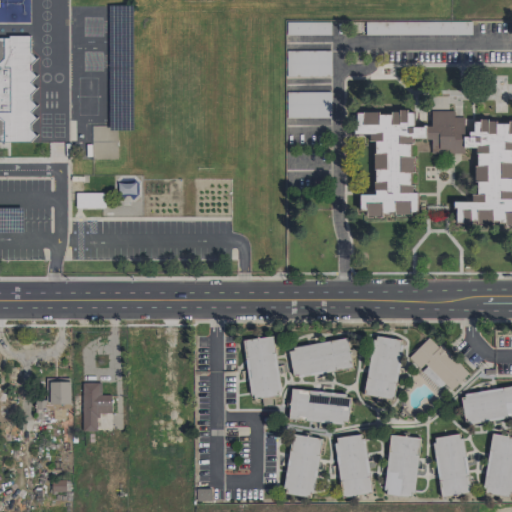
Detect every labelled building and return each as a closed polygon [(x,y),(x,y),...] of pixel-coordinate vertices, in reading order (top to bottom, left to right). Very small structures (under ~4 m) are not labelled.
[(365,34),(471,35),(471,21),(365,20),(365,34)] [(329,35),(329,21),(285,21),(285,35),(329,35)] [(330,76),(330,50),(285,51),(286,77),(330,76)] [(506,76),(490,75),(490,102),(506,103),(506,98),(511,98),(511,84),(506,84),(506,76)] [(330,118),(330,91),(285,92),(286,118),(330,118)] [(453,222),(511,224),(511,202),(511,178),(511,120),(488,120),(463,131),(464,113),(431,112),(430,126),(413,125),(413,112),(354,110),(353,136),(375,137),(372,194),(359,194),(358,210),(365,210),(365,213),(411,215),(414,138),(431,138),(430,151),(474,153),(472,202),(454,201),(453,222)] [(105,208),(105,192),(75,192),(75,207),(105,208)] [(393,399),(402,340),(373,335),(364,395),(393,399)] [(451,390),(467,373),(429,335),(408,357),(440,388),(444,384),(451,390)] [(273,336),(243,340),(250,398),(280,395),(273,336)] [(352,368),(347,338),(289,348),(294,377),(352,368)] [(70,381),(42,382),(43,409),(52,409),(53,419),(64,419),(64,409),(70,409),(70,381)] [(100,383),(82,382),(81,431),(97,431),(97,413),(111,413),(111,395),(100,394),(100,383)] [(511,416),(511,385),(459,394),(464,424),(511,416)] [(288,420),(348,423),(350,393),(290,390),(288,420)] [(164,426),(183,426),(184,411),(165,411),(164,426)] [(321,438),(292,433),(283,494),(312,498),(321,438)] [(469,493),(462,433),(433,437),(440,497),(469,493)] [(511,436),(490,434),(483,494),(511,497),(511,436)] [(371,493),(363,435),(334,439),(341,497),(371,493)] [(418,437),(388,435),(384,495),(415,497),(418,437)]
